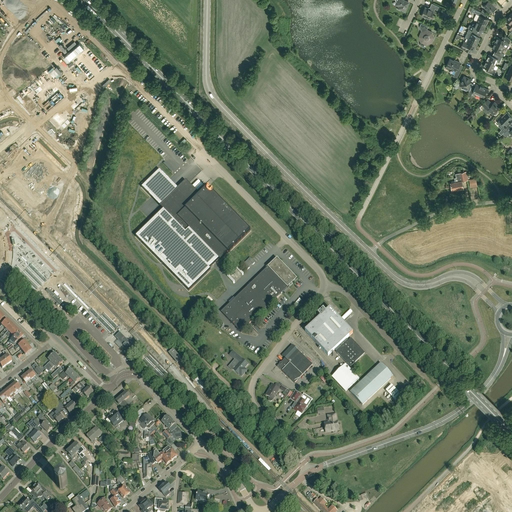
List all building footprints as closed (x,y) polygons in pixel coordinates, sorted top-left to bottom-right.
[(395,0),(396,2),(397,2),(396,5),(400,6),(399,9),(405,11),(409,3),(402,0),(395,0)] [(494,1),(492,0),(484,0),(484,1),(483,1),(483,2),(485,4),(483,6),(487,10),(490,13),(495,8),(492,5),(492,3),(494,1)] [(437,10),(439,7),(432,3),(429,8),(428,9),(425,7),(421,16),(425,17),(425,18),(426,18),(430,19),(434,9),(437,10)] [(488,19),(480,15),(478,14),(479,11),(472,7),(470,11),(476,14),(474,18),(474,20),(485,25),(488,19)] [(483,31),(485,25),(474,20),(477,21),(475,24),(474,24),(473,24),(472,26),(469,24),(468,28),(469,28),(475,31),(476,32),(477,29),(483,31)] [(421,32),(419,37),(421,42),(420,44),(421,46),(425,48),(426,45),(431,43),(434,38),(432,32),(427,30),(428,27),(421,23),(419,26),(421,32)] [(474,34),(475,31),(469,28),(467,32),(471,34),(468,39),(477,43),(480,37),(476,36),(476,35),(474,34)] [(507,37),(503,35),(502,34),(500,38),(497,37),(495,43),(503,47),(504,44),(508,45),(510,40),(507,37)] [(460,48),(467,51),(470,52),(472,48),(474,49),(477,43),(468,39),(467,43),(463,41),(460,48)] [(502,49),(503,47),(495,43),(492,48),(497,51),(496,54),(502,57),(504,54),(502,53),(503,50),(502,49)] [(499,63),(502,57),(496,54),(494,57),(489,55),(486,61),(495,65),(496,62),(499,63)] [(450,59),(448,63),(445,68),(448,69),(449,69),(450,68),(453,69),(452,70),(455,71),(454,75),(453,76),(457,78),(461,69),(458,67),(460,63),(456,61),(456,62),(450,59)] [(493,68),(495,65),(486,61),(483,67),(489,69),(487,72),(494,75),(496,70),(493,68)] [(462,79),(461,79),(459,84),(456,82),(454,88),(455,89),(459,86),(462,87),(461,88),(465,89),(469,91),(471,87),(472,84),(470,83),(471,79),(464,76),(462,79)] [(489,90),(476,84),(474,88),(471,87),(469,91),(468,94),(471,95),(472,93),(483,98),(485,94),(487,94),(489,90)] [(493,114),(493,113),(494,114),(496,114),(498,112),(498,110),(497,109),(498,108),(496,106),(497,105),(494,102),(492,104),(487,99),(480,107),(482,110),(484,107),(489,112),(490,111),(493,114)] [(511,123),(511,122),(510,120),(511,118),(511,117),(506,112),(501,117),(500,116),(496,121),(500,125),(499,126),(505,131),(511,125),(511,123)] [(454,178),(455,181),(451,182),(452,183),(450,183),(452,190),(459,189),(463,189),(462,181),(466,181),(464,172),(456,174),(456,178),(454,178)] [(191,183),(195,187),(201,181),(197,177),(191,183)] [(476,178),(469,179),(470,188),(477,186),(476,178)] [(163,210),(136,237),(189,291),(210,270),(209,269),(219,260),(220,261),(250,231),(208,187),(200,195),(196,198),(182,184),(178,188),(159,206),(163,210)] [(242,265),(247,270),(249,268),(249,267),(252,264),(252,265),(255,263),(250,258),(242,265)] [(240,332),(268,305),(287,288),(297,279),(277,259),(221,312),(240,332)] [(344,345),(342,343),(353,333),(330,308),(326,312),(323,309),(318,314),(320,317),(305,331),(319,347),(318,348),(320,349),(321,348),(328,356),(339,346),(341,348),(344,345)] [(5,329),(11,323),(7,319),(1,325),(2,326),(0,327),(0,330),(0,331),(3,327),(5,329)] [(3,339),(15,327),(11,323),(5,329),(8,331),(2,337),(3,339)] [(13,337),(19,331),(15,327),(3,339),(4,339),(1,342),(3,344),(8,338),(11,335),(13,337)] [(18,341),(23,335),(19,331),(13,337),(12,338),(10,340),(14,344),(17,341),(18,341)] [(119,339),(118,340),(123,346),(125,347),(126,347),(131,352),(134,349),(132,347),(133,346),(123,335),(122,336),(119,339)] [(344,345),(341,348),(336,352),(350,367),(365,354),(351,339),(344,345)] [(21,350),(28,345),(24,340),(18,345),(14,348),(16,350),(19,347),(21,350)] [(32,350),(28,345),(21,350),(25,355),(32,350)] [(295,383),(313,365),(293,345),(282,356),(285,359),(277,367),(295,383)] [(385,351),(389,356),(394,351),(389,347),(385,351)] [(168,353),(177,363),(182,360),(173,349),(168,353)] [(12,361),(7,355),(4,351),(2,352),(5,356),(2,358),(7,365),(12,361)] [(233,351),(230,355),(235,360),(232,364),(236,367),(233,370),(239,375),(242,377),(245,372),(244,371),(245,369),(245,368),(248,364),(233,351)] [(46,370),(59,358),(57,356),(58,355),(55,353),(54,353),(48,359),(50,361),(46,365),(48,367),(46,369),(46,370)] [(63,362),(63,361),(61,359),(60,359),(59,358),(46,370),(48,372),(55,366),(57,368),(63,362)] [(350,392),(362,405),(393,376),(381,363),(350,392)] [(345,364),(332,377),(345,392),(359,379),(345,364)] [(38,367),(35,370),(40,376),(43,373),(38,367)] [(60,368),(54,373),(51,376),(54,379),(57,376),(63,371),(60,368)] [(70,379),(75,374),(71,369),(66,374),(64,372),(60,376),(64,380),(68,376),(70,379)] [(31,370),(26,374),(31,380),(34,378),(36,381),(38,380),(36,376),(31,370)] [(31,380),(26,374),(21,378),(26,384),(29,387),(31,386),(28,382),(31,380)] [(80,379),(75,374),(70,379),(73,381),(70,385),(71,387),(75,384),(80,379)] [(324,375),(321,378),(327,383),(330,380),(324,375)] [(55,385),(60,380),(58,377),(52,382),(55,385)] [(16,382),(12,385),(17,391),(19,394),(23,391),(24,393),(27,390),(23,385),(21,387),(16,382)] [(49,394),(51,392),(45,383),(42,385),(45,388),(44,389),(45,390),(48,393),(49,394)] [(88,387),(87,389),(81,383),(73,389),(76,393),(79,390),(82,393),(87,398),(93,392),(88,387)] [(272,385),(266,395),(269,397),(268,399),(269,401),(270,402),(272,401),(273,400),(279,390),(284,393),(284,394),(288,396),(290,392),(276,383),(274,386),(272,385)] [(54,394),(59,390),(58,389),(57,390),(56,390),(57,389),(53,384),(49,388),(54,394)] [(17,391),(12,385),(7,389),(12,395),(14,397),(15,395),(14,393),(17,391)] [(68,395),(72,391),(69,388),(65,392),(61,396),(62,398),(67,394),(68,395)] [(12,395),(7,389),(3,393),(8,399),(9,397),(10,398),(11,399),(13,397),(12,395)] [(116,401),(119,405),(124,410),(129,406),(124,400),(129,396),(125,392),(116,401)] [(303,396),(298,392),(292,400),(296,402),(295,404),(295,403),(297,404),(294,409),(297,412),(298,411),(302,413),(307,406),(303,404),(305,401),(301,398),(303,396)] [(8,399),(3,393),(0,394),(0,399),(3,403),(4,404),(6,403),(6,404),(9,401),(7,399),(8,399)] [(73,402),(69,398),(66,401),(70,405),(65,408),(70,413),(77,407),(73,402)] [(21,412),(19,414),(22,417),(27,414),(24,410),(19,405),(16,407),(21,412)] [(64,419),(59,414),(62,412),(61,411),(61,410),(57,405),(54,408),(56,411),(54,413),(56,416),(54,418),(58,423),(64,419)] [(107,418),(108,419),(106,421),(108,424),(111,422),(113,425),(116,423),(117,423),(122,419),(117,414),(116,415),(114,412),(109,416),(110,416),(107,418)] [(19,414),(13,419),(17,423),(22,418),(19,414)] [(136,419),(135,424),(137,425),(139,423),(145,429),(153,421),(147,414),(142,419),(140,416),(136,419)] [(337,421),(336,422),(336,415),(328,415),(329,422),(324,423),(326,432),(338,431),(337,421)] [(168,416),(162,422),(167,427),(166,427),(166,428),(167,429),(168,428),(169,430),(167,431),(166,430),(162,434),(168,440),(171,443),(175,439),(176,439),(177,440),(178,440),(179,439),(180,439),(181,438),(181,437),(182,436),(181,435),(181,434),(182,432),(178,427),(175,424),(168,416)] [(52,428),(47,422),(48,421),(44,417),(40,420),(44,424),(41,426),(48,432),(52,428)] [(34,418),(32,421),(38,428),(41,425),(36,419),(36,420),(34,418)] [(41,436),(37,432),(40,430),(38,428),(32,421),(27,425),(30,428),(29,429),(30,430),(25,436),(28,439),(29,438),(34,443),(41,436)] [(13,426),(9,422),(5,426),(9,430),(10,430),(11,431),(14,428),(15,428),(13,426)] [(158,430),(156,427),(154,425),(151,427),(149,429),(149,434),(150,435),(149,442),(151,442),(153,441),(154,440),(151,436),(155,432),(156,433),(158,430)] [(96,427),(87,436),(92,442),(102,434),(96,427)] [(14,428),(11,431),(11,432),(20,441),(24,437),(20,434),(14,428)] [(22,445),(20,443),(16,446),(24,454),(29,448),(24,443),(22,445)] [(76,443),(71,447),(78,455),(79,455),(81,453),(79,451),(82,448),(76,443)] [(74,455),(77,453),(78,455),(71,447),(67,451),(69,454),(68,456),(72,460),(76,457),(74,455)] [(177,456),(174,452),(172,449),(171,450),(169,447),(163,451),(166,454),(165,455),(170,462),(177,456)] [(18,455),(10,448),(8,450),(6,453),(11,458),(8,462),(13,467),(16,464),(17,465),(19,462),(19,461),(16,457),(18,455)] [(166,454),(163,451),(162,452),(163,452),(162,453),(161,453),(160,455),(155,449),(154,450),(154,451),(149,453),(150,454),(148,455),(151,463),(152,465),(155,463),(153,460),(152,457),(154,457),(153,458),(154,459),(158,464),(162,461),(166,466),(170,462),(165,455),(166,454)] [(88,460),(81,453),(79,455),(79,456),(85,463),(88,460)] [(151,464),(145,464),(144,470),(143,470),(143,478),(150,478),(150,472),(151,472),(152,467),(151,467),(151,464)] [(3,467),(2,468),(0,466),(0,476),(3,480),(9,473),(3,467)] [(80,478),(84,474),(82,471),(81,472),(80,471),(76,466),(73,469),(77,473),(76,474),(80,478)] [(56,482),(56,484),(60,489),(62,490),(68,486),(68,483),(64,478),(61,478),(56,482)] [(51,496),(46,492),(46,491),(44,489),(39,483),(37,485),(36,485),(34,487),(33,487),(31,489),(33,491),(31,494),(37,499),(39,497),(41,497),(42,496),(47,500),(49,502),(53,498),(51,496)] [(168,491),(171,488),(167,483),(164,485),(161,487),(159,490),(163,495),(166,498),(171,494),(168,491)] [(124,486),(121,489),(119,486),(115,490),(110,485),(110,486),(118,495),(117,493),(118,492),(123,498),(130,493),(124,486)] [(117,499),(115,497),(118,495),(110,486),(110,485),(110,492),(114,498),(110,500),(112,502),(115,508),(120,504),(117,499)] [(81,495),(84,500),(92,495),(89,490),(81,495)] [(207,501),(209,495),(198,492),(196,500),(206,503),(205,508),(209,509),(211,502),(207,501)] [(187,504),(187,493),(179,493),(178,504),(187,504)] [(72,501),(76,506),(80,511),(84,511),(88,509),(79,496),(72,501)] [(314,502),(323,511),(326,508),(323,505),(326,502),(322,497),(319,501),(317,499),(314,502)] [(104,511),(107,511),(112,508),(104,498),(97,504),(99,506),(100,506),(104,511)] [(31,503),(26,499),(22,503),(21,503),(18,506),(23,510),(23,511),(28,511),(33,506),(37,510),(38,511),(43,511),(35,503),(33,505),(31,503)] [(141,505),(139,506),(142,510),(141,511),(150,511),(152,511),(150,508),(153,506),(147,499),(145,501),(141,505)] [(160,510),(160,511),(161,511),(162,511),(163,511),(164,511),(165,511),(168,511),(169,503),(162,503),(162,499),(155,499),(154,506),(159,507),(159,510),(160,510)]
